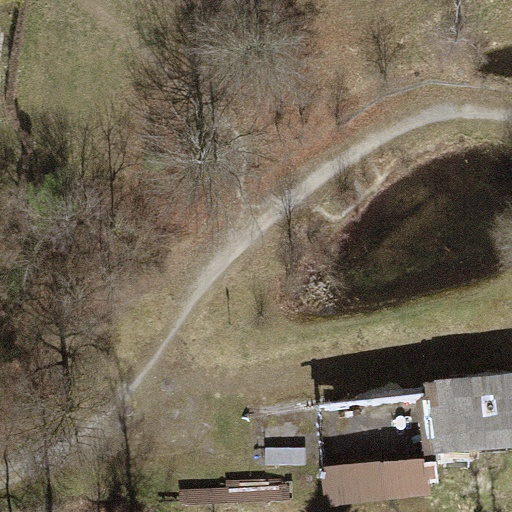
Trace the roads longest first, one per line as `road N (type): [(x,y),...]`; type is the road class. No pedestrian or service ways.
road 1 (track): [(0,478),(136,417),(192,299),(241,241),(338,160),(417,120),(465,109),(511,115)]
road 2 (track): [(331,371),(136,417)]
road 3 (track): [(511,346),(331,371)]
